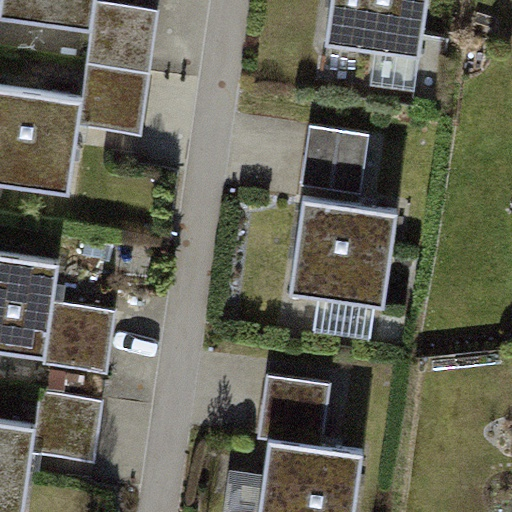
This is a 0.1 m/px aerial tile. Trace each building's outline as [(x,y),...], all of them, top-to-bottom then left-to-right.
[(99,0),(4,0),(3,15),(95,28),(90,62),(154,72),(163,9),(100,0),(99,0)] [(335,0),(330,41),(423,53),(430,0),(335,0)] [(154,72),(90,62),(85,97),(0,84),(0,181),(73,192),(83,124),(145,133),(154,72)] [(372,132),(312,123),(304,183),(363,191),(372,132)] [(400,209),(306,196),(294,290),(388,303),(400,209)] [(63,260),(0,250),(0,347),(49,355),(48,363),(110,372),(119,309),(57,300),(63,260)] [(333,382),(271,373),(263,435),(272,436),(261,511),(356,511),(366,448),(324,443),(333,382)] [(39,423),(0,418),(0,511),(26,511),(35,451),(98,459),(106,397),(44,388),(39,423)]
